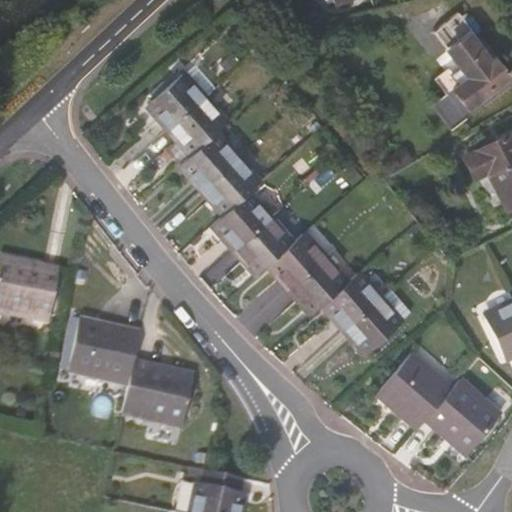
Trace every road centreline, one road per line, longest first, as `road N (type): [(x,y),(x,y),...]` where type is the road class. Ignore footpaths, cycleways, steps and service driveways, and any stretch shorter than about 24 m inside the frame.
road 1 (residential): [(36,114),(310,458)]
road 2 (residential): [(166,0),(36,114)]
